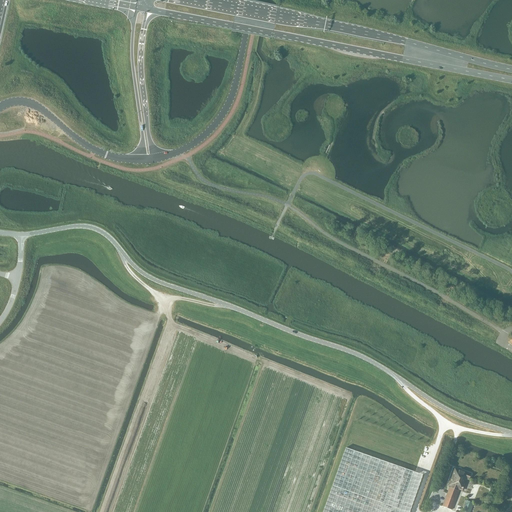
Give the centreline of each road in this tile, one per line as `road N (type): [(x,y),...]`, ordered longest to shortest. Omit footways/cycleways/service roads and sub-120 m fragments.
road 1 (unclassified): [(511,433),(461,417),(358,354),(159,282),(93,227),(20,234)]
road 2 (secondary): [(147,10),(511,80)]
road 3 (secondary): [(511,68),(195,0)]
road 4 (unclassified): [(153,158),(188,147),(221,116),(251,0)]
road 5 (track): [(276,229),(126,169)]
road 6 (unclassified): [(143,159),(97,151),(25,101),(0,106)]
road 7 (unclassified): [(135,7),(131,52),(143,159)]
road 8 (unclassified): [(153,158),(140,59),(147,10)]
